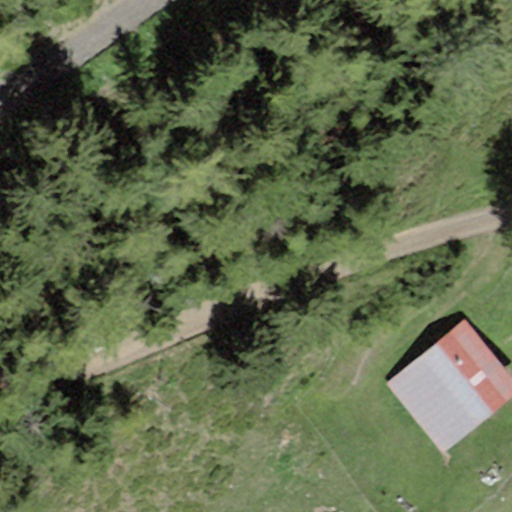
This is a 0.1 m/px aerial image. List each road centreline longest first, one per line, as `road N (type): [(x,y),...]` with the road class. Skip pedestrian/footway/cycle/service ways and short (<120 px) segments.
road 1 (track): [(511,212),(486,214),(222,306),(0,405)]
road 2 (track): [(0,92),(148,0)]
